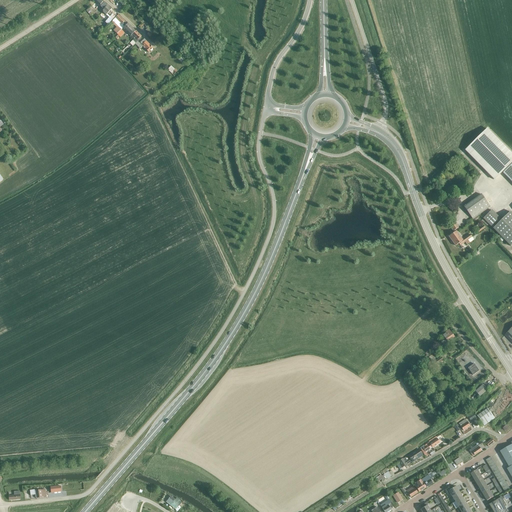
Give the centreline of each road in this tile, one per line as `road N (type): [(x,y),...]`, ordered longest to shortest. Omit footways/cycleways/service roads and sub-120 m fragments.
road 1 (unclassified): [(0,504),(89,491),(205,355),(270,232),(272,192),(258,154),(265,108)]
road 2 (secondary): [(84,511),(241,318),(304,171)]
road 3 (residential): [(503,441),(475,429),(337,511)]
road 4 (tertiary): [(464,299),(428,233),(400,155),(378,132)]
road 5 (unclassified): [(351,0),(385,103),(378,132)]
